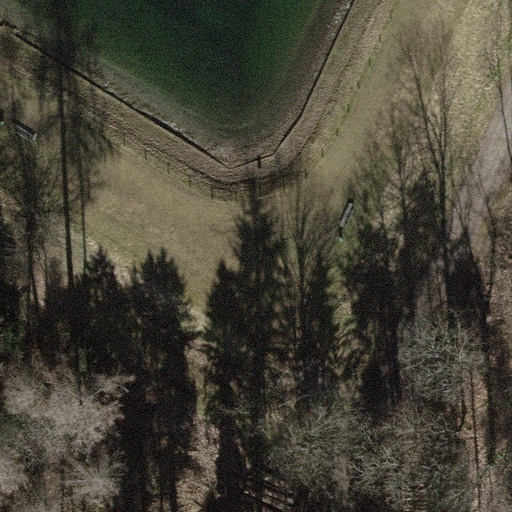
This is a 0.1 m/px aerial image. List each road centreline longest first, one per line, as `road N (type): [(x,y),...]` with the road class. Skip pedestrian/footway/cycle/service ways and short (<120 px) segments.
road 1 (track): [(511,124),(339,511)]
road 2 (track): [(358,465),(0,251)]
